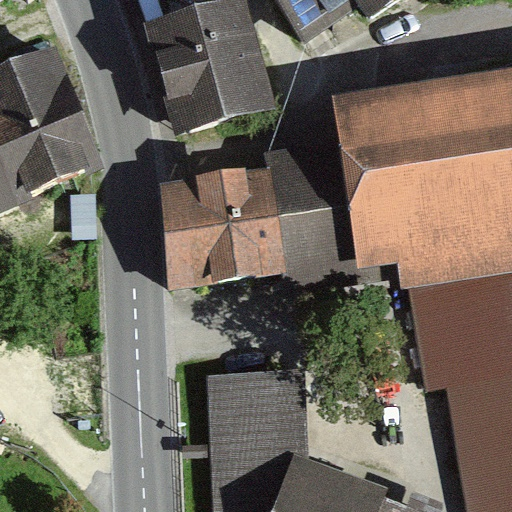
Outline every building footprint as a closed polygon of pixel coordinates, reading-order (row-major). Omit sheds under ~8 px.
[(350,0),(272,0),(301,37),(350,0)] [(239,6),(141,34),(170,138),(268,110),(239,6)] [(0,210),(101,167),(55,59),(0,82),(0,210)] [(511,511),(511,102),(350,125),(355,171),(163,198),(172,292),(411,259),(433,394),(449,392),(469,511),(511,511)] [(211,511),(400,511),(304,476),(297,375),(203,381),(211,511)]
